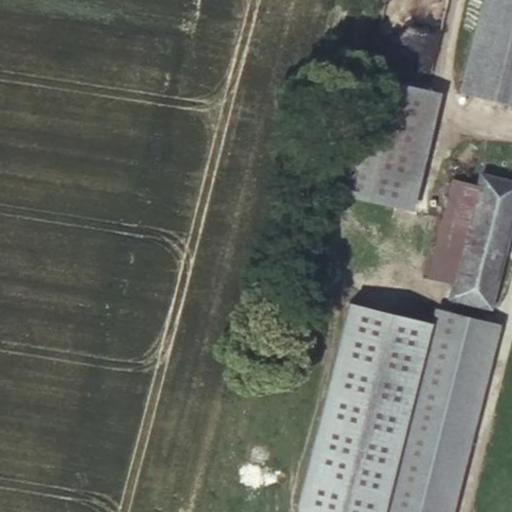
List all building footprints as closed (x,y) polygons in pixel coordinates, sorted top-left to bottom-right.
[(511,94),(511,0),(482,0),(460,90),(510,103),(511,94)] [(416,217),(438,97),(389,88),(374,173),(351,169),(345,204),(416,217)] [(489,306),(511,215),(511,181),(481,174),(478,184),(453,284),(450,296),(489,306)] [(453,284),(478,184),(451,178),(426,277),(453,284)] [(381,511),(429,323),(349,302),(297,507),(316,511),(381,511)] [(437,511),(486,321),(436,309),(384,511),(437,511)] [(437,511),(452,511),(500,325),(486,321),(437,511)]
